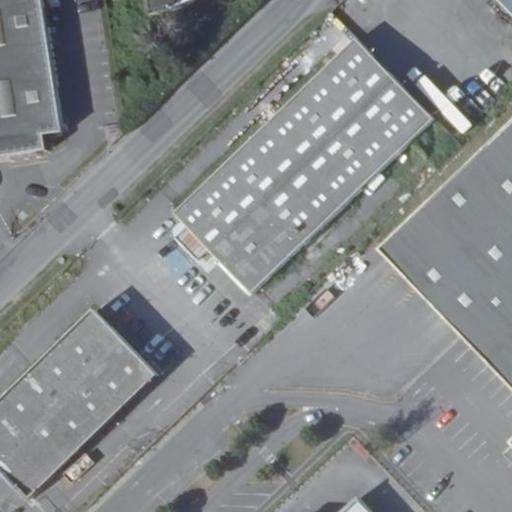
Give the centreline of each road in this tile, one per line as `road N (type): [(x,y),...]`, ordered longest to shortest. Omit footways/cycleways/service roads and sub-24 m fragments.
road 1 (residential): [(0,287),(290,0)]
road 2 (unknown): [(74,0),(89,119),(71,162)]
